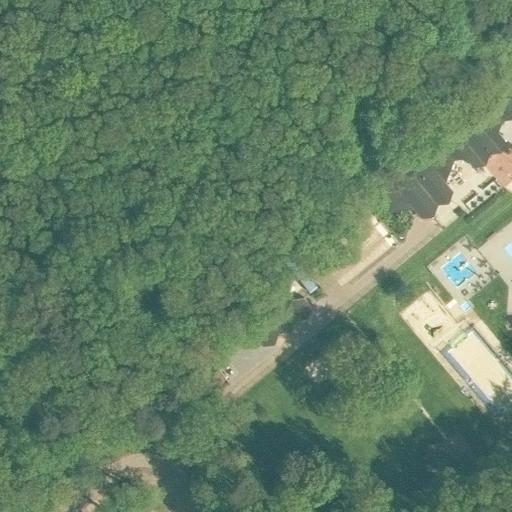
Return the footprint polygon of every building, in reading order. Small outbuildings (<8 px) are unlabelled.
[(511,95),(511,99),(499,101),(495,112),(483,114),(479,125),(467,127),(462,138),(451,140),(446,151),(435,153),(430,164),(418,166),(414,177),(402,179),(398,190),(386,192),(382,203),(388,212),(401,210),(405,199),(414,198),(416,201),(414,209),(420,217),(432,216),(436,204),(448,203),(452,192),(445,183),(437,184),(434,181),(437,173),(449,171),(453,160),(466,158),(473,167),(485,165),(489,154),(501,152),(505,141),(497,132),(502,120),(511,118),(511,95)] [(281,250),(309,286),(316,280),(288,245),(281,250)] [(279,312),(288,311),(291,302),(292,300),(281,287),(267,298),(279,312)] [(306,318),(311,306),(304,298),(292,300),(291,302),(288,311),(279,312),(276,313),(272,324),(260,326),(256,335),(264,346),(274,344),(278,333),(290,331),(294,320),(306,318)] [(217,368),(209,375),(220,389),(228,383),(217,368)] [(445,465),(449,454),(442,445),(430,447),(426,458),(433,468),(445,465)]
